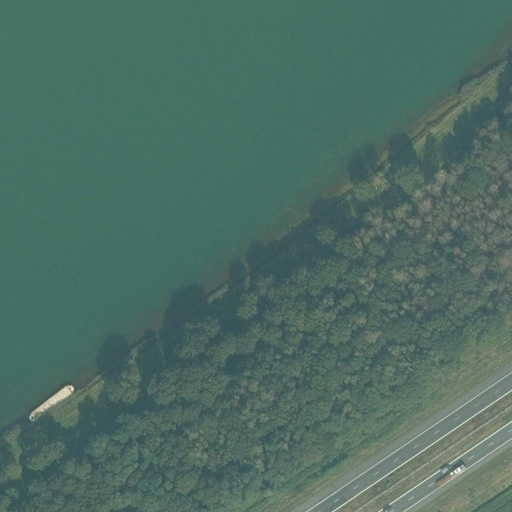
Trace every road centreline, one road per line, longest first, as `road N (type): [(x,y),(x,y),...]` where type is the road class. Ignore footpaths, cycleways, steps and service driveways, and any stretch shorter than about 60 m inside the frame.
road 1 (motorway): [(511,382),(321,511)]
road 2 (motorway): [(393,511),(511,431)]
